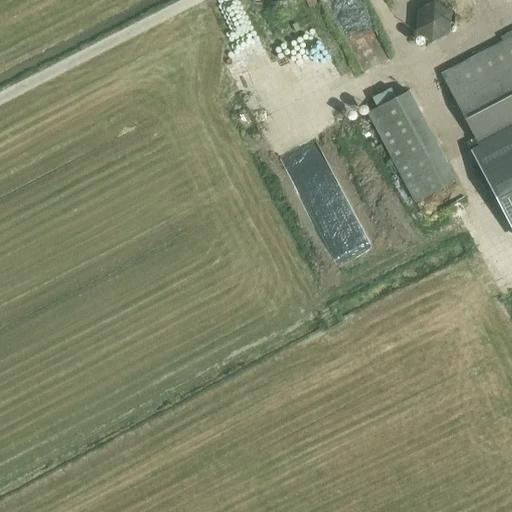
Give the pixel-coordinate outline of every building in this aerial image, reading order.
[(511,37),(442,75),(486,158),(489,163),(511,151),(511,37)] [(327,108),(357,90),(345,70),(315,88),(327,108)] [(455,182),(408,93),(369,114),(415,203),(455,182)] [(293,99),(267,111),(274,125),(300,112),(293,99)] [(511,151),(489,163),(486,158),(477,162),(511,228),(511,151)]
